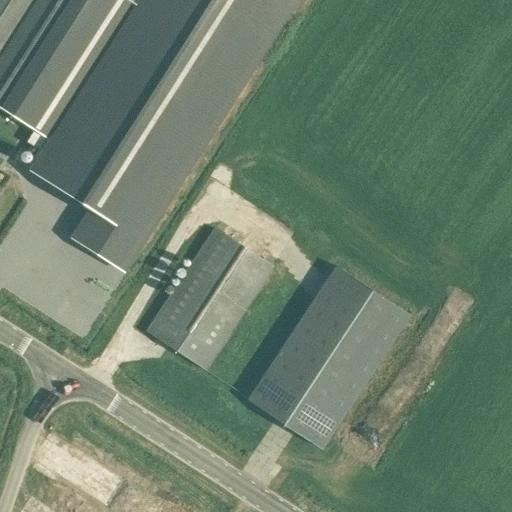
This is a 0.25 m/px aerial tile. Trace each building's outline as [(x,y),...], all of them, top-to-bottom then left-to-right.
[(47,0),(0,74),(0,108),(11,116),(85,0),(47,0)] [(0,0),(0,74),(47,0),(0,0)] [(85,0),(11,116),(34,130),(26,142),(37,149),(26,167),(90,208),(71,237),(121,269),(292,0),(85,0)] [(148,333),(204,369),(272,265),(216,228),(148,333)] [(412,315),(339,266),(251,400),(324,448),(412,315)]
